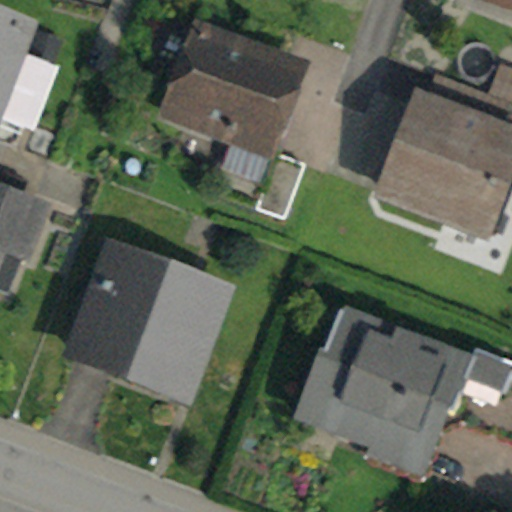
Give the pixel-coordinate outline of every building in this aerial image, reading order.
[(199,32),(169,109),(264,145),(294,68),(199,32)] [(0,107),(24,45),(0,36),(0,107)] [(511,165),(511,133),(415,100),(383,192),(490,229),(511,165)] [(0,247),(18,255),(36,209),(0,194),(0,247)] [(214,293),(114,257),(81,350),(181,385),(214,293)] [(510,373),(344,315),(309,416),(423,455),(448,383),(500,401),(510,373)]
